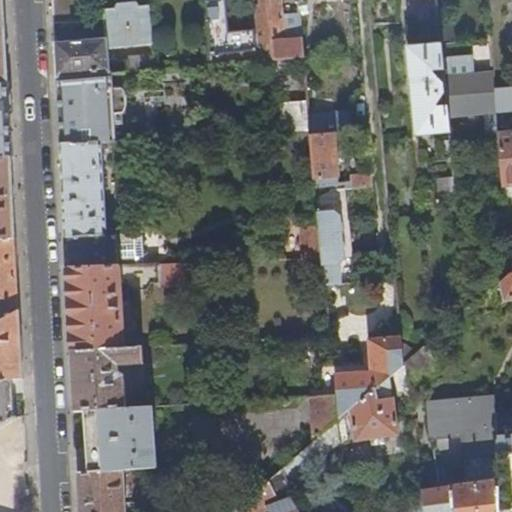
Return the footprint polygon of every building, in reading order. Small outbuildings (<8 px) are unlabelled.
[(80,0),(50,0),(52,24),(82,21),(80,0)] [(205,0),(210,55),(257,50),(255,29),(229,31),(226,0),(205,0)] [(300,17),(298,0),(252,0),(255,29),(257,50),(258,60),(304,56),(300,17)] [(115,9),(104,10),(107,40),(108,48),(153,44),(149,7),(139,7),(137,4),(133,3),(117,5),(115,9)] [(440,19),(442,40),(458,39),(457,18),(440,19)] [(107,40),(56,43),(58,77),(111,73),(111,62),(109,62),(108,48),(107,40)] [(445,73),(443,44),(410,47),(419,135),(451,132),(450,119),(445,73)] [(127,72),(155,69),(154,57),(129,58),(128,62),(127,62),(127,72)] [(511,85),(495,86),(494,69),(445,73),(450,119),(484,116),(486,136),(499,134),(498,127),(511,125),(511,85)] [(113,141),(117,141),(115,116),(122,116),(125,109),(126,102),(125,99),(119,88),(113,88),(113,73),(111,73),(58,77),(60,109),(62,143),(102,141),(113,141)] [(7,82),(0,82),(0,158),(11,158),(9,120),(8,108),(6,109),(6,102),(8,102),(7,82)] [(311,130),(309,103),(283,105),(285,131),(303,131),(311,130)] [(313,144),(312,136),(311,130),(303,131),(304,145),(313,144)] [(303,131),(285,131),(285,146),(304,145),(303,131)] [(340,177),(335,133),(312,136),(313,144),(317,190),(340,189),(339,178),(340,177)] [(511,133),(499,134),(503,184),(511,183),(511,133)] [(102,141),(62,143),(64,172),(65,206),(67,237),(107,234),(102,141)] [(13,188),(11,158),(0,158),(0,238),(16,237),(13,188)] [(353,188),(373,186),(372,172),(351,174),(353,188)] [(326,285),(343,283),(340,263),(346,257),(346,252),(343,222),(349,221),(346,188),(340,189),(317,190),(320,226),(323,258),(326,285)] [(343,222),(346,252),(352,252),(349,221),(343,222)] [(306,258),(323,258),(320,226),(304,227),(306,258)] [(107,234),(67,237),(68,253),(68,267),(144,265),(142,233),(107,234)] [(17,266),(16,237),(0,238),(0,322),(20,311),(17,266)] [(144,265),(68,267),(70,307),(73,351),(126,348),(126,338),(135,338),(133,307),(130,307),(130,303),(123,303),(122,284),(129,284),(134,291),(148,290),(152,283),(161,283),(161,285),(189,284),(188,263),(144,265)] [(506,300),(511,298),(511,273),(511,274),(502,282),(506,300)] [(453,285),(457,321),(469,310),(466,285),(453,285)] [(22,360),(20,311),(0,322),(0,427),(15,419),(13,379),(23,379),(22,360)] [(438,336),(407,364),(410,390),(440,374),(438,336)] [(405,365),(402,337),(370,339),(372,370),(355,372),(335,374),(337,393),(340,420),(346,416),(353,409),(391,377),(395,373),(405,365)] [(126,348),(73,351),(74,378),(76,410),(87,410),(95,409),(141,407),(141,399),(127,400),(125,374),(120,372),(120,366),(145,365),(144,347),(126,348)] [(407,364),(405,365),(395,373),(400,392),(410,390),(407,364)] [(394,398),(391,377),(353,409),(357,440),(400,434),(395,398),(394,398)] [(340,420),(337,393),(313,395),(317,440),(338,421),(340,420)] [(426,511),(500,511),(499,483),(498,472),(496,396),(430,402),(433,437),(463,434),(468,479),(459,480),(459,485),(438,487),(424,490),(425,498),(426,511)] [(141,407),(95,409),(99,471),(125,470),(157,467),(153,406),(141,407)] [(95,409),(87,410),(91,472),(99,471),(95,409)] [(346,416),(340,420),(338,421),(341,442),(349,441),(346,416)] [(338,421),(317,440),(236,509),(238,511),(268,511),(281,501),(286,511),(282,511),(301,511),(299,506),(300,505),(290,484),(314,465),(341,443),(341,442),(338,421)] [(433,437),(438,487),(459,485),(459,480),(468,479),(463,434),(433,437)] [(91,472),(78,473),(80,506),(80,511),(126,511),(125,470),(99,471),(91,472)] [(410,511),(426,511),(425,498),(409,501),(410,511)] [(268,511),(282,511),(286,511),(281,501),(268,511)]
